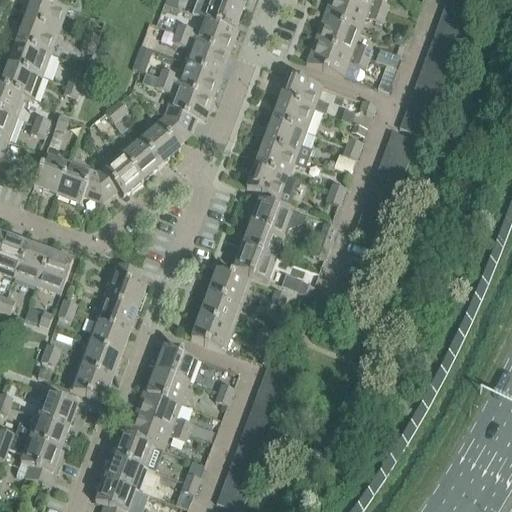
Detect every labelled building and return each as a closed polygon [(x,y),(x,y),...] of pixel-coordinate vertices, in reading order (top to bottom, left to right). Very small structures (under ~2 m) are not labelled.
[(33,0),(25,24),(56,35),(59,27),(63,25),(67,13),(53,7),(49,5),(48,5),(33,0)] [(205,10),(201,22),(235,35),(243,12),(212,0),(210,8),(205,10)] [(212,0),(243,12),(247,0),(212,0)] [(327,23),(360,35),(365,22),(382,28),(385,19),(334,0),(331,0),(328,10),(330,14),(327,23)] [(334,0),(385,19),(389,10),(372,4),(373,0),(334,0)] [(475,5),(461,0),(448,0),(446,8),(470,17),(475,5)] [(470,17),(446,8),(442,19),(466,28),(470,17)] [(466,28),(442,19),(437,30),(462,39),(466,28)] [(180,29),(176,38),(230,58),(234,47),(232,42),(235,35),(201,22),(196,35),(180,29)] [(319,33),(315,44),(369,64),(372,55),(355,49),(360,35),(327,23),(323,31),(319,33)] [(25,24),(17,46),(50,58),(55,47),(53,43),(56,35),(25,24)] [(462,39),(437,30),(433,42),(458,51),(462,39)] [(84,45),(96,50),(99,41),(87,37),(84,45)] [(189,53),(184,66),(218,79),(221,71),(225,69),(230,58),(176,38),(173,47),(189,53)] [(458,51),(433,42),(429,53),(454,62),(458,51)] [(369,64),(315,44),(311,55),(313,59),(309,69),(323,74),(327,76),(327,75),(343,81),(348,67),(365,73),(369,64)] [(81,54),(93,58),(96,50),(84,45),(81,54)] [(17,46),(8,69),(39,80),(42,72),(46,70),(50,58),(17,46)] [(454,62),(429,53),(425,64),(449,73),(454,62)] [(449,73),(425,64),(421,76),(445,84),(449,73)] [(163,74),(160,83),(213,103),(217,91),(215,87),(218,79),(184,66),(180,80),(163,74)] [(8,69),(0,90),(0,91),(22,99),(25,100),(24,101),(33,105),(38,92),(36,88),(39,80),(8,69)] [(445,84),(421,76),(417,87),(441,96),(445,84)] [(289,78),(280,102),(314,114),(325,118),(329,109),(317,105),(323,91),(308,85),(304,83),(304,84),(289,78)] [(68,90),(80,95),(83,86),(71,82),(68,90)] [(173,98),(164,121),(191,139),(197,123),(201,125),(205,116),(209,114),(213,103),(160,83),(156,92),(173,98)] [(441,96),(417,87),(412,98),(437,107),(441,96)] [(0,89),(0,116),(16,123),(20,111),(19,107),(22,99),(0,91),(0,90),(0,89)] [(80,95),(68,90),(64,99),(76,103),(80,95)] [(437,107),(412,98),(408,109),(433,118),(437,107)] [(280,102),(272,124),(305,137),(314,114),(280,102)] [(113,112),(121,122),(128,116),(120,106),(113,112)] [(360,115),(372,120),(376,111),(364,106),(360,115)] [(433,118),(408,109),(404,121),(429,130),(433,118)] [(113,112),(105,118),(114,127),(121,122),(113,112)] [(0,116),(0,142),(5,144),(8,136),(12,134),(16,123),(0,116)] [(60,120),(55,132),(65,136),(69,124),(60,120)] [(34,129),(46,134),(50,125),(37,121),(34,129)] [(147,135),(138,143),(161,170),(180,154),(177,150),(191,139),(164,121),(156,127),(158,130),(152,135),(147,135)] [(429,130),(404,121),(400,133),(424,142),(429,130)] [(272,124),(263,147),(297,159),(305,137),(272,124)] [(46,134),(34,129),(31,138),(43,142),(46,134)] [(416,145),(392,136),(387,148),(412,157),(416,145)] [(129,155),(122,160),(143,185),(161,170),(138,143),(129,150),(129,155)] [(347,152),(359,157),(362,148),(350,144),(347,152)] [(263,147),(255,169),(289,182),(297,159),(263,147)] [(412,157),(387,148),(383,159),(408,168),(412,157)] [(359,157),(347,152),(344,161),(356,165),(359,157)] [(34,191),(57,200),(69,169),(60,166),(58,162),(46,158),(41,172),(40,172),(39,176),(34,191)] [(408,168),(383,159),(379,171),(404,180),(408,168)] [(110,166),(97,177),(102,208),(118,195),(123,201),(143,185),(122,160),(115,166),(110,166)] [(69,169),(57,200),(81,209),(84,201),(102,208),(97,177),(81,171),(77,172),(69,169)] [(289,182),(255,169),(246,193),(261,198),(261,199),(265,200),(280,205),(289,182)] [(404,180),(379,171),(375,182),(399,191),(404,180)] [(399,191),(375,182),(371,193),(395,202),(399,191)] [(330,197),(342,202),(345,193),(333,189),(330,197)] [(395,202),(371,193),(367,204),(391,213),(395,202)] [(342,202),(330,197),(327,206),(339,210),(342,202)] [(259,204),(251,227),(281,239),(284,230),(289,229),(293,216),(279,211),(275,209),(275,210),(259,204)] [(391,213),(367,204),(363,216),(387,225),(391,213)] [(387,225),(363,216),(358,227),(383,236),(387,225)] [(251,227),(242,250),(276,262),(280,251),(278,247),(281,239),(251,227)] [(383,236),(358,227),(354,239),(378,248),(383,236)] [(27,248),(4,240),(0,251),(0,272),(1,273),(3,277),(15,281),(27,248)] [(319,243),(316,252),(328,256),(331,247),(319,243)] [(49,256),(27,248),(15,281),(26,286),(30,284),(38,287),(49,256)] [(276,262),(242,250),(233,273),(249,279),(249,280),(253,281),(264,285),(268,275),(272,274),(276,262)] [(313,260),(325,265),(328,256),(316,252),(313,260)] [(73,265),(49,256),(38,287),(46,290),(48,294),(61,298),(66,284),(67,284),(68,280),(73,265)] [(110,296),(107,304),(137,315),(146,292),(137,288),(141,277),(117,268),(108,292),(110,296)] [(217,274),(208,297),(242,310),(246,298),(244,294),(248,285),(234,280),(230,278),(230,279),(217,274)] [(299,298),(311,302),(314,293),(303,288),(299,298)] [(272,304),(284,309),(287,300),(275,295),(272,304)] [(208,297),(200,320),(231,331),(234,323),(238,321),(242,310),(208,297)] [(6,303),(2,315),(10,318),(15,306),(6,303)] [(62,313),(74,317),(77,309),(65,304),(62,313)] [(95,325),(129,338),(137,315),(107,304),(103,312),(99,314),(95,325)] [(74,317),(62,313),(59,321),(70,326),(74,317)] [(43,317),(39,329),(48,332),(53,320),(43,317)] [(231,331),(200,320),(191,343),(204,348),(208,350),(225,356),(229,343),(227,339),(231,331)] [(93,341),(90,349),(121,361),(129,338),(95,325),(91,337),(93,341)] [(261,333),(258,341),(270,346),(273,337),(261,333)] [(270,346),(258,341),(255,350),(267,354),(270,346)] [(45,358),(57,362),(60,354),(48,349),(45,358)] [(83,359),(78,370),(112,383),(121,361),(90,349),(87,357),(83,359)] [(164,351),(155,374),(186,385),(189,377),(193,375),(198,363),(183,358),(184,357),(180,356),(179,356),(164,351)] [(57,362),(45,358),(42,366),(54,371),(57,362)] [(112,383),(78,370),(74,382),(76,386),(73,395),(86,400),(90,402),(104,407),(112,383)] [(292,380),(267,371),(263,383),(287,392),(292,380)] [(37,381),(48,385),(51,376),(41,373),(37,381)] [(155,374),(147,396),(180,409),(185,398),(183,394),(186,385),(155,374)] [(287,392),(263,383),(259,395),(283,404),(287,392)] [(222,389),(219,398),(231,402),(234,394),(222,389)] [(283,404),(259,395),(254,406),(279,415),(283,404)] [(140,407),(135,418),(189,438),(192,428),(176,422),(180,409),(147,396),(144,405),(140,407)] [(0,399),(0,408),(9,411),(12,403),(0,398),(0,399)] [(39,409),(35,421),(68,433),(77,409),(64,405),(64,404),(60,403),(46,398),(43,407),(39,409)] [(216,406),(228,411),(231,402),(219,398),(216,406)] [(279,415),(254,406),(250,417),(275,426),(279,415)] [(9,411),(0,408),(0,417),(6,420),(9,411)] [(275,426),(250,417),(246,428),(271,437),(275,426)] [(130,440),(127,439),(127,440),(155,450),(154,452),(163,455),(169,441),(185,447),(189,438),(135,418),(131,429),(133,433),(130,440)] [(33,436),(30,444),(60,456),(60,455),(68,433),(35,421),(31,432),(33,436)] [(271,437),(246,429),(242,440),(266,449),(271,437)] [(60,456),(30,444),(27,443),(0,432),(0,465),(2,466),(8,453),(14,450),(22,453),(24,459),(21,468),(30,471),(26,483),(50,492),(63,456),(60,455),(60,456)] [(113,460),(143,472),(155,476),(163,455),(154,452),(155,450),(127,440),(127,439),(121,437),(113,460)] [(266,449),(242,440),(238,451),(262,460),(266,449)] [(262,460),(238,451),(234,462),(258,471),(262,460)] [(113,460),(104,483),(138,496),(142,484),(140,480),(143,472),(113,460)] [(258,471),(234,462),(229,473),(254,483),(258,471)] [(254,483),(229,473),(225,485),(250,494),(254,483)] [(185,488),(197,492),(200,484),(188,479),(185,488)] [(138,496),(104,483),(95,507),(104,510),(103,511),(128,511),(129,509),(134,507),(138,496)] [(250,494),(225,485),(221,496),(246,505),(250,494)] [(197,492),(185,488),(182,496),(194,501),(197,492)] [(243,511),(246,505),(221,496),(217,508),(227,511),(243,511)]
